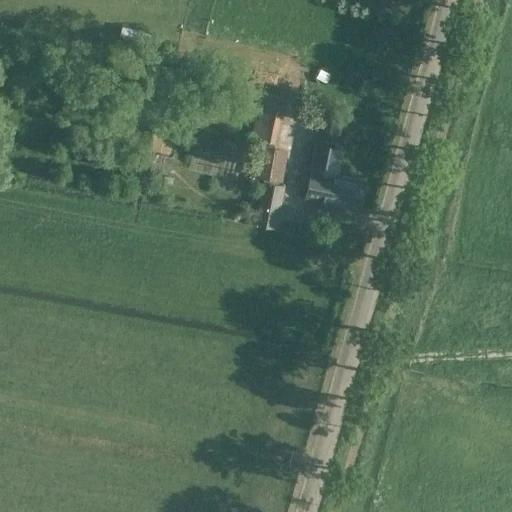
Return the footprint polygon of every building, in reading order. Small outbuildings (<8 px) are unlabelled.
[(277,95),(252,90),(246,136),(275,142),(280,112),(283,112),(284,96),(277,95)] [(323,114),(320,129),(336,134),(340,135),(343,118),(323,114)] [(365,180),(338,175),(344,147),(316,142),(305,197),(359,208),(365,180)] [(254,176),(282,180),(287,149),(259,144),(254,176)] [(255,223),(275,227),(284,183),(264,179),(255,223)]
